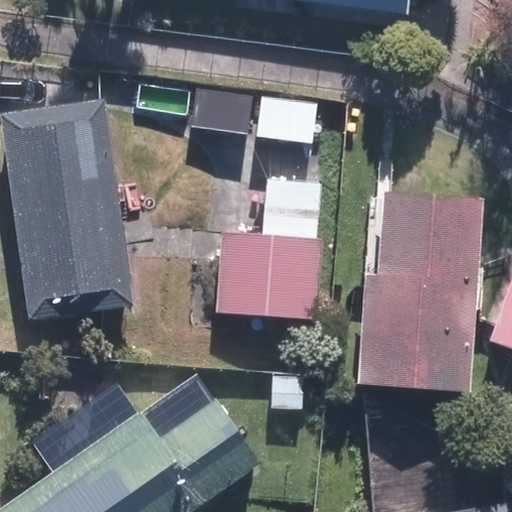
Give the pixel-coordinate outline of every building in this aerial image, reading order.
[(253,0),(410,20),(412,0),(253,0)] [(250,89),(266,90),(261,138),(318,144),(322,96),(356,99),(360,60),(104,34),(100,74),(190,83),(186,123),(246,129),(250,89)] [(0,111),(0,144),(26,318),(133,303),(104,96),(0,111)] [(197,176),(173,154),(133,199),(157,220),(197,176)] [(263,234),(225,232),(220,313),(318,320),(323,238),(319,238),(322,181),(267,177),(263,234)] [(360,391),(473,397),(484,204),(382,197),(377,280),(367,280),(360,391)] [(511,288),(493,347),(511,353),(511,288)] [(299,373),(272,373),(273,396),(299,396),(299,373)] [(0,511),(199,511),(262,468),(217,403),(162,442),(142,412),(0,511)] [(404,511),(510,511),(509,497),(404,511)]
